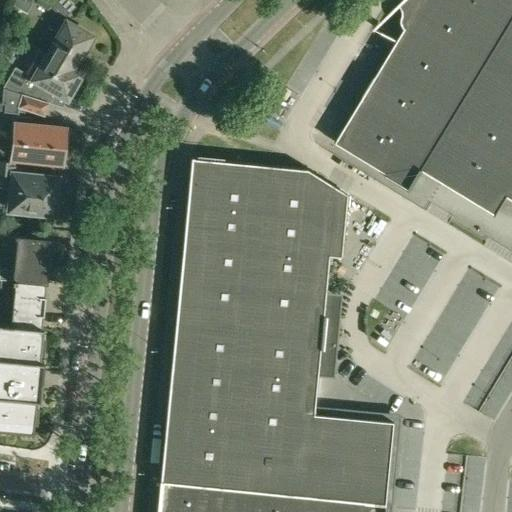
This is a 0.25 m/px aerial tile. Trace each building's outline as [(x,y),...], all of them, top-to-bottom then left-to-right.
[(67,0),(39,0),(47,8),(50,6),(62,18),(74,6),(67,0)] [(511,0),(401,0),(398,3),(399,5),(400,4),(401,7),(403,13),(401,19),(402,22),(402,24),(404,27),(405,28),(335,142),(410,187),(421,169),(511,16),(511,0)] [(511,16),(421,169),(495,215),(507,196),(511,187),(511,16)] [(65,21),(46,55),(75,70),(82,59),(78,57),(83,49),(90,36),(65,21)] [(75,70),(46,55),(36,49),(24,71),(15,66),(6,82),(3,88),(42,100),(46,92),(49,88),(65,98),(66,97),(73,85),(76,87),(83,74),(75,70)] [(33,160),(34,160),(58,162),(59,162),(59,161),(59,158),(60,158),(62,155),(63,149),(61,146),(63,127),(50,126),(50,124),(29,122),(30,117),(24,116),(19,116),(19,108),(24,109),(43,115),(48,102),(42,100),(3,88),(1,101),(0,100),(0,126),(9,130),(8,138),(14,139),(12,158),(33,160)] [(346,194),(314,174),(305,168),(191,157),(167,399),(312,413),(324,293),(328,254),(340,255),(346,194)] [(37,228),(47,229),(51,229),(53,209),(57,206),(58,198),(54,196),(55,190),(56,180),(56,177),(57,177),(57,176),(57,175),(58,162),(34,160),(33,160),(32,170),(14,168),(14,162),(12,162),(0,161),(0,187),(11,188),(9,210),(39,212),(37,228)] [(14,256),(52,260),(53,248),(53,247),(49,247),(50,241),(50,239),(50,238),(46,237),(3,233),(0,233),(0,241),(3,242),(15,243),(14,256)] [(0,277),(2,278),(45,282),(46,282),(47,274),(50,274),(52,260),(14,256),(13,269),(0,268),(0,277)] [(42,315),(44,296),(43,296),(45,283),(46,283),(46,282),(45,282),(2,278),(1,287),(14,288),(12,312),(10,325),(40,328),(42,315)] [(41,328),(40,328),(10,325),(0,323),(0,428),(31,432),(35,399),(39,399),(39,390),(40,389),(40,388),(40,387),(40,386),(41,374),(42,373),(42,372),(41,372),(41,371),(41,370),(42,361),(38,360),(41,329),(41,328)] [(160,474),(159,482),(382,504),(391,423),(390,421),(312,413),(167,399),(161,463),(161,468),(160,474)] [(381,511),(382,504),(159,482),(156,511),(381,511)]
